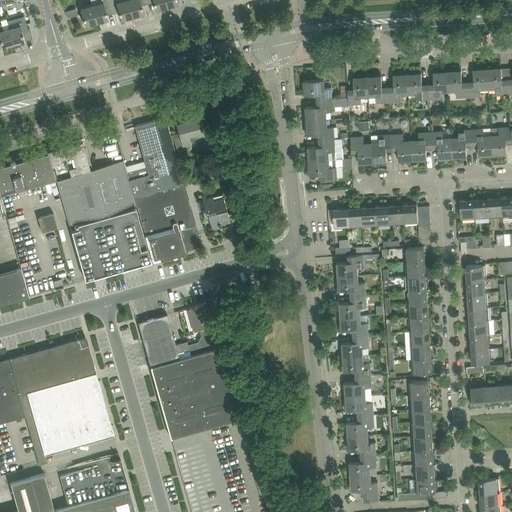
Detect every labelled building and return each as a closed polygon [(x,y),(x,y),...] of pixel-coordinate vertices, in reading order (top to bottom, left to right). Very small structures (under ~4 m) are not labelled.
[(102,0),(103,2),(92,5),(97,22),(108,19),(105,8),(111,7),(109,0),(102,0)] [(115,0),(109,0),(111,7),(112,10),(118,9),(121,19),(133,16),(128,0),(123,0),(116,2),(115,0)] [(128,0),(133,16),(144,13),(141,2),(147,1),(146,0),(128,0)] [(146,0),(147,1),(149,0),(152,0),(156,10),(167,7),(165,0),(146,0)] [(97,22),(92,5),(81,8),(85,25),(97,22)] [(24,16),(7,20),(10,28),(14,45),(25,42),(25,40),(22,30),(28,29),(27,23),(24,16)] [(0,39),(3,49),(14,45),(10,28),(3,30),(2,24),(1,24),(0,24),(0,39)] [(502,67),(487,68),(489,88),(496,87),(497,94),(509,94),(508,79),(502,79),(502,67)] [(474,81),(468,81),(469,96),(481,95),(481,88),(489,88),(487,68),(473,69),(474,81)] [(462,70),(448,71),(449,91),(457,90),(457,97),(469,96),(468,81),(462,82),(462,70)] [(434,84),(428,84),(429,99),(441,98),(441,91),(449,91),(448,71),(434,72),(434,84)] [(422,72),(408,73),(409,93),(416,93),(417,99),(429,99),(428,84),(423,84),(422,72)] [(394,86),(388,86),(389,101),(401,101),(401,94),(409,93),(408,73),(394,74),(394,86)] [(382,75),(368,76),(369,96),(369,103),(389,101),(388,86),(382,87),(382,75)] [(369,96),(368,76),(354,77),(354,88),(348,89),(348,96),(348,97),(349,104),(362,103),(361,96),(369,96)] [(317,94),(317,100),(332,99),(332,98),(331,86),(324,87),(324,79),(304,80),(305,95),(317,94)] [(317,106),(306,106),(307,120),(326,119),(326,111),(333,111),(332,106),(349,105),(349,104),(348,97),(343,97),(332,98),(332,99),(317,100),(317,106)] [(147,166),(128,172),(130,179),(134,196),(184,182),(173,140),(172,139),(174,139),(172,134),(171,135),(166,116),(135,125),(139,140),(147,166)] [(179,132),(172,134),(174,139),(181,137),(184,147),(191,145),(190,139),(203,135),(204,138),(205,137),(206,141),(214,139),(209,120),(201,123),(199,117),(177,124),(179,132)] [(319,134),(319,140),(334,139),(334,126),(327,127),(326,119),(307,120),(308,134),(319,134)] [(511,138),(511,126),(491,128),(493,154),(507,153),(506,142),(511,141),(511,138)] [(491,128),(471,129),(472,144),(478,144),(479,155),(493,154),(491,128)] [(459,136),(452,137),(453,157),(467,156),(466,144),(472,144),(471,129),(459,130),(459,136)] [(419,139),(412,139),(413,159),(427,158),(426,147),(432,146),(431,131),(419,132),(419,139)] [(443,131),(431,131),(432,146),(438,146),(439,158),(453,157),(452,137),(444,137),(443,131)] [(403,133),(391,134),(392,149),(398,149),(399,160),(413,159),(412,139),(404,140),(403,133)] [(379,142),(372,142),(373,162),(387,161),(386,149),(392,149),(391,134),(379,135),(379,142)] [(373,162),(372,142),(364,143),(363,136),(351,137),(352,152),(358,151),(359,163),(373,162)] [(308,146),(309,160),(343,158),(342,138),(334,139),(319,140),(320,146),(308,146)] [(70,224),(137,206),(134,196),(130,179),(124,159),(91,169),(83,140),(48,149),(56,178),(69,225),(70,224)] [(0,190),(1,194),(56,178),(48,149),(48,150),(48,151),(16,161),(15,160),(14,159),(13,159),(12,160),(11,160),(11,161),(10,162),(0,165),(0,190)] [(322,180),(337,179),(336,167),(342,167),(343,170),(353,169),(352,158),(343,158),(309,160),(310,174),(322,174),(322,180)] [(134,196),(137,206),(152,259),(153,261),(186,252),(186,250),(202,245),(184,182),(134,196)] [(204,219),(210,218),(213,229),(222,226),(221,223),(231,221),(223,194),(207,198),(206,195),(202,196),(206,211),(202,212),(204,219)] [(511,220),(511,196),(502,197),(503,214),(503,221),(511,220)] [(489,215),(503,214),(502,197),(488,198),(489,215)] [(475,216),(489,215),(488,198),(474,199),(475,216)] [(461,217),(475,216),(474,199),(460,199),(461,217)] [(418,218),(418,212),(417,203),(403,204),(404,221),(418,220),(418,218)] [(390,222),(404,221),(403,204),(389,205),(390,222)] [(376,223),(390,222),(389,205),(375,206),(376,223)] [(152,259),(137,206),(70,224),(85,278),(152,259)] [(363,224),(376,223),(375,206),(362,207),(363,224)] [(349,225),(363,224),(362,207),(348,208),(349,225)] [(335,225),(349,225),(348,208),(334,208),(335,225)] [(38,216),(42,231),(57,227),(53,212),(38,216)] [(496,234),(497,246),(505,246),(504,234),(496,234)] [(483,235),(483,247),(491,247),(490,235),(483,235)] [(467,248),(477,247),(477,236),(459,236),(459,241),(461,241),(467,241),(467,248)] [(407,247),(408,261),(425,260),(424,246),(407,247)] [(337,262),(338,276),(358,275),(357,267),(364,267),(363,254),(349,255),(349,261),(337,262)] [(408,261),(409,275),(426,274),(425,260),(408,261)] [(466,265),(467,279),(485,278),(484,264),(466,265)] [(0,303),(11,300),(12,301),(13,301),(12,300),(14,299),(15,300),(15,299),(17,298),(17,300),(18,299),(18,298),(20,298),(20,299),(21,299),(21,297),(25,296),(25,297),(29,296),(21,267),(0,273),(0,303)] [(407,289),(409,289),(427,288),(426,274),(409,275),(406,275),(407,289)] [(351,290),(351,295),(366,294),(365,282),(358,282),(358,275),(338,276),(339,290),(351,290)] [(53,280),(56,289),(64,286),(62,278),(53,280)] [(467,279),(468,293),(485,292),(485,278),(467,279)] [(409,289),(410,303),(428,302),(427,288),(409,289)] [(468,293),(469,307),(486,306),(485,292),(468,293)] [(340,302),(341,316),(360,315),(360,307),(367,307),(366,294),(351,295),(352,301),(340,302)] [(410,303),(411,317),(429,316),(428,302),(410,303)] [(193,330),(201,328),(212,325),(205,303),(186,308),(187,309),(189,308),(195,329),(193,330)] [(469,307),(470,321),(487,320),(486,306),(469,307)] [(140,321),(138,322),(151,366),(180,358),(178,354),(184,352),(182,343),(176,344),(167,314),(140,321)] [(360,315),(341,316),(341,330),(353,329),(354,335),(368,334),(368,322),(361,322),(360,315)] [(411,317),(412,331),(429,330),(429,316),(411,317)] [(470,321),(471,335),(488,334),(487,320),(470,321)] [(188,344),(191,355),(218,347),(212,325),(201,328),(203,336),(199,343),(189,346),(189,344),(188,344)] [(412,331),(413,345),(430,343),(429,330),(412,331)] [(342,342),(343,356),(363,355),(363,347),(369,346),(368,334),(354,335),(354,341),(342,342)] [(471,335),(472,349),(489,347),(488,334),(471,335)] [(80,338),(9,358),(19,394),(96,371),(88,343),(80,338)] [(413,345),(414,358),(431,357),(430,343),(413,345)] [(180,358),(151,366),(171,437),(238,418),(218,347),(191,355),(180,358)] [(489,347),(472,349),(473,363),(490,362),(490,354),(489,347)] [(356,369),(356,375),(371,374),(370,362),(364,362),(363,355),(343,356),(344,370),(356,369)] [(431,357),(414,358),(415,373),(432,372),(431,357)] [(0,360),(0,423),(25,416),(19,394),(9,358),(0,360)] [(96,371),(19,394),(25,416),(39,464),(47,462),(45,454),(114,434),(96,371)] [(345,382),(346,396),(365,395),(365,387),(372,386),(371,374),(356,375),(356,381),(345,382)] [(411,380),(412,394),(430,393),(429,379),(411,380)] [(511,383),(499,384),(500,401),(511,400),(511,383)] [(499,384),(485,385),(486,402),(500,401),(499,384)] [(486,402),(485,385),(471,386),(472,403),(486,402)] [(412,394),(413,408),(430,407),(430,393),(412,394)] [(358,409),(359,415),(373,414),(372,394),(365,395),(346,396),(346,410),(358,409)] [(413,408),(414,422),(431,421),(430,407),(413,408)] [(347,422),(348,436),(368,434),(368,427),(374,426),(373,414),(359,415),(359,421),(347,422)] [(414,422),(415,436),(432,435),(431,421),(414,422)] [(361,449),(361,455),(376,454),(375,442),(369,442),(368,434),(348,436),(349,450),(361,449)] [(415,436),(416,450),(433,449),(432,435),(415,436)] [(416,450),(417,464),(434,463),(433,449),(416,450)] [(118,452),(110,454),(112,460),(120,458),(118,452)] [(361,461),(350,462),(351,476),(371,475),(377,474),(377,467),(376,454),(361,455),(361,461)] [(417,464),(418,478),(435,477),(434,463),(417,464)] [(44,473),(31,476),(40,511),(135,511),(129,488),(68,505),(54,509),(44,473)] [(371,475),(351,476),(351,490),(363,489),(364,502),(379,501),(378,482),(371,482),(371,475)] [(40,511),(31,476),(10,482),(18,511),(40,511)] [(435,477),(418,478),(418,492),(398,493),(398,500),(432,497),(432,491),(436,491),(435,477)] [(480,478),(481,492),(498,491),(497,477),(480,478)] [(481,492),(482,506),(499,505),(498,491),(481,492)]
